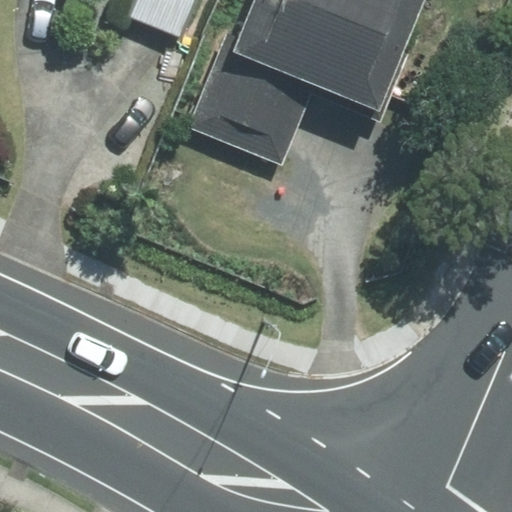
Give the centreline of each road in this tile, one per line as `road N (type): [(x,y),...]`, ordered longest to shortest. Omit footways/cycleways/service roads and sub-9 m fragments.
road 1 (primary): [(294,511),(168,433),(0,348)]
road 2 (residential): [(511,334),(442,511)]
